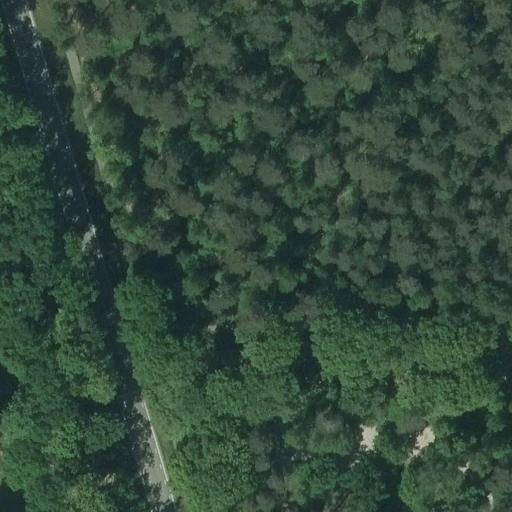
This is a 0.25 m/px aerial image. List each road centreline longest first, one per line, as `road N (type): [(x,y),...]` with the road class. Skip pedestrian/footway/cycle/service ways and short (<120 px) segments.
road 1 (secondary): [(164,511),(14,0)]
road 2 (track): [(424,352),(122,368)]
road 3 (unclassified): [(74,511),(0,256)]
road 4 (track): [(488,511),(477,483),(452,456),(426,450),(335,461),(278,439)]
road 5 (track): [(248,360),(269,373),(276,389),(281,511)]
